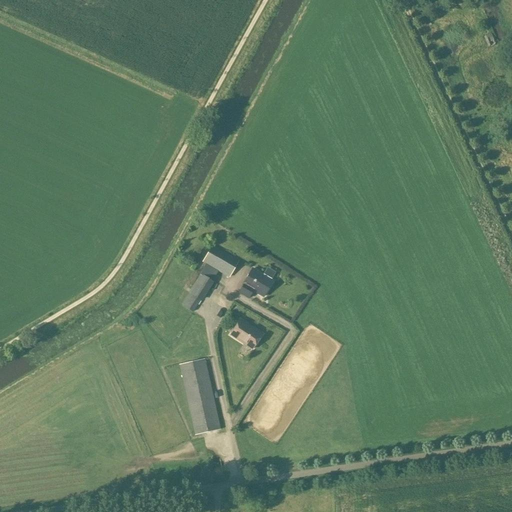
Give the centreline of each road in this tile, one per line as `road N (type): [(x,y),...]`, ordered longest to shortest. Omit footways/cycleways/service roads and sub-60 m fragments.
road 1 (unclassified): [(12,511),(511,444)]
road 2 (track): [(511,232),(409,13)]
